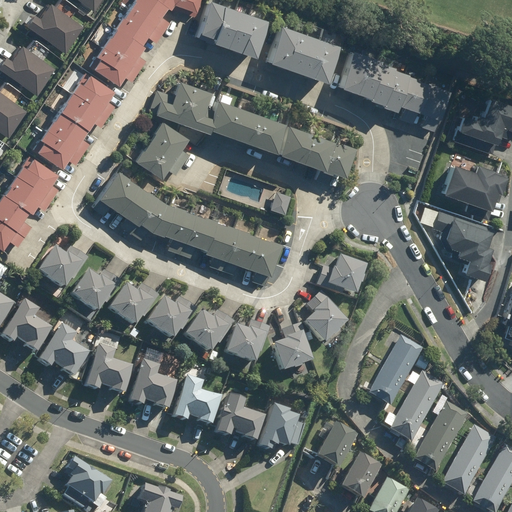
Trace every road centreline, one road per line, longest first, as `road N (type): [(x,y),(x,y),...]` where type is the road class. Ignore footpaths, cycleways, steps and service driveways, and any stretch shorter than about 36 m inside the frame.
road 1 (residential): [(367,210),(316,218),(288,292),(267,302),(74,223),(71,195),(159,59),(181,53),(367,119),(375,145),(362,182)]
road 2 (residential): [(511,406),(461,347),(390,230),(367,210)]
road 3 (residential): [(214,511),(206,475),(185,459),(70,419)]
